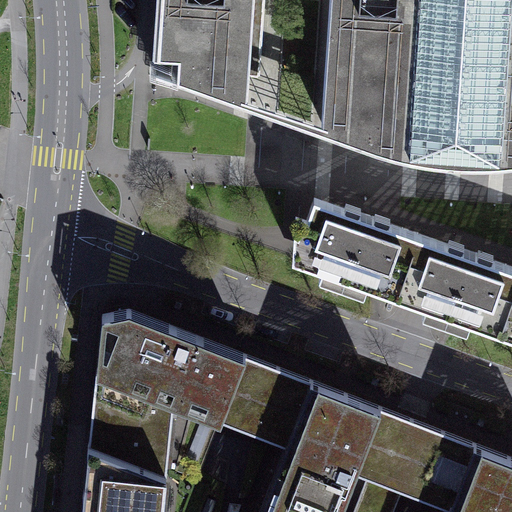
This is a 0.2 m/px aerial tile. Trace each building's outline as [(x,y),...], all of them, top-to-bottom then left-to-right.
[(511,0),(147,0),(142,68),(244,101),(250,0),(326,0),(314,126),(411,159),(504,164),(511,162),(511,0)] [(393,289),(414,228),(308,192),(287,252),(393,289)] [(393,289),(498,325),(511,284),(511,262),(414,228),(393,289)] [(511,284),(498,325),(511,330),(511,284)] [(337,511),(353,469),(379,401),(129,306),(117,309),(103,312),(89,443),(166,474),(173,399),(284,443),(258,511),(337,511)] [(511,511),(511,450),(412,413),(379,401),(353,469),(372,475),(356,511),(389,511),(400,485),(448,506),(445,511),(511,511)] [(89,443),(80,511),(162,511),(166,474),(89,443)]
